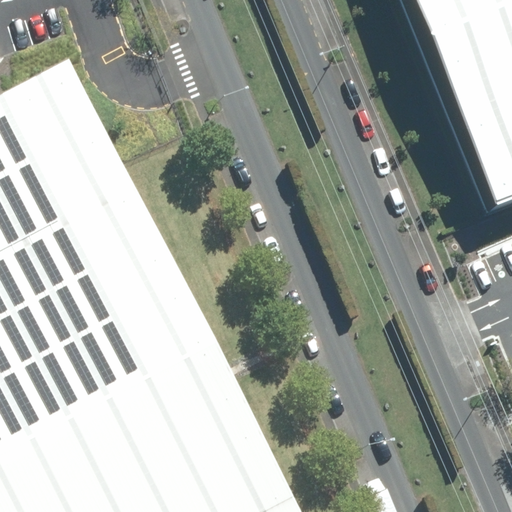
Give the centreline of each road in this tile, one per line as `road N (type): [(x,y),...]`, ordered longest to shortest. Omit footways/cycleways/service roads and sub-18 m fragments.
road 1 (unclassified): [(401,511),(190,0)]
road 2 (unclassified): [(287,0),(482,511)]
